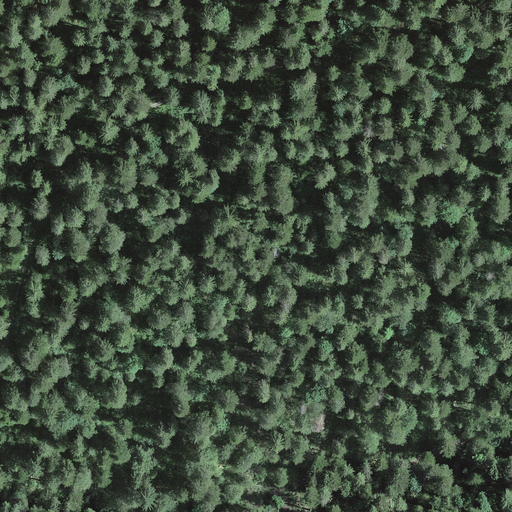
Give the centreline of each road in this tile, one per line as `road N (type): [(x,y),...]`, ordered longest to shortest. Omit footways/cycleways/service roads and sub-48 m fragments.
road 1 (track): [(0,366),(43,201),(69,158),(187,85),(511,2)]
road 2 (track): [(511,431),(416,460),(369,511)]
